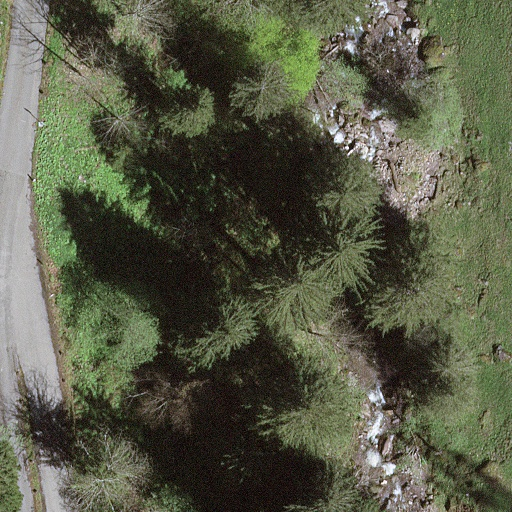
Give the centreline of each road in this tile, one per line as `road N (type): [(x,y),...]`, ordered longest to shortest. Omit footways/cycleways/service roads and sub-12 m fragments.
road 1 (unclassified): [(5,188),(68,511)]
road 2 (tertiary): [(34,0),(5,188)]
road 3 (tertiary): [(0,378),(19,511)]
